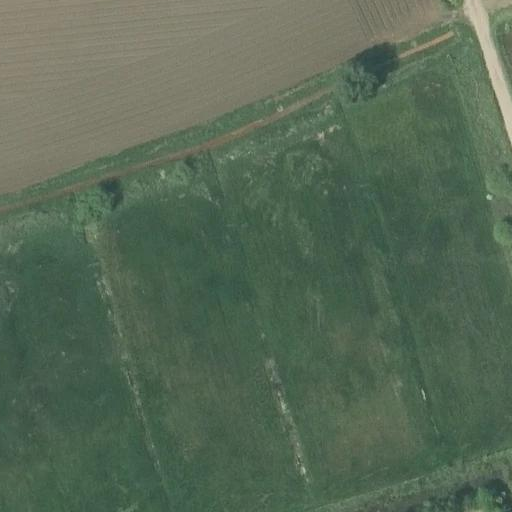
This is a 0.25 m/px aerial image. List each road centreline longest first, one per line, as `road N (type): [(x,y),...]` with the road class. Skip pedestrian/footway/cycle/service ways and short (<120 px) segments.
road 1 (track): [(0,198),(231,127),(474,7),(511,0)]
road 2 (track): [(511,126),(471,0)]
